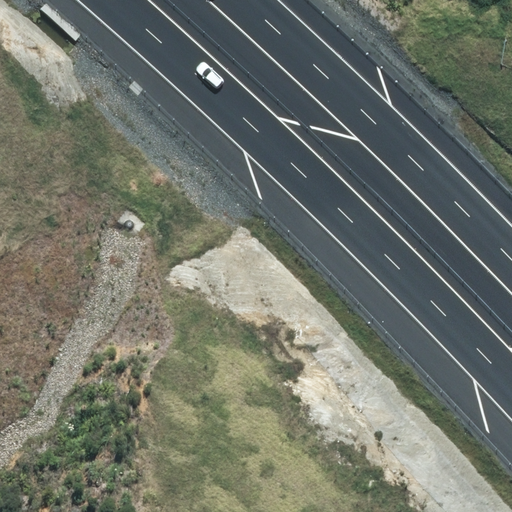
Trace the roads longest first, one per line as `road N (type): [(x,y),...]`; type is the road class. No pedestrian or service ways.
road 1 (motorway): [(511,388),(242,113),(109,0)]
road 2 (motorway): [(248,0),(511,263)]
